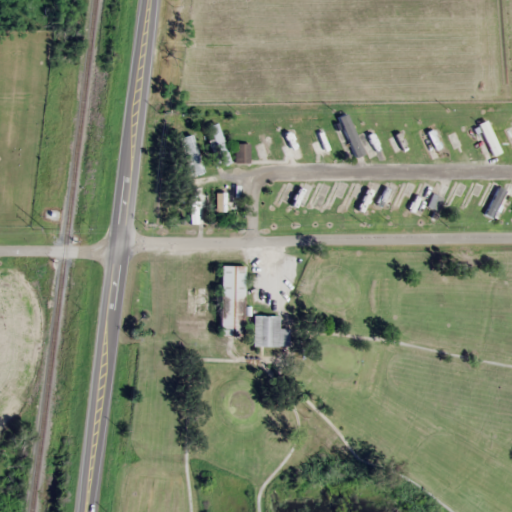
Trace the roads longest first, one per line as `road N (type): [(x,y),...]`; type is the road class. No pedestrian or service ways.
road 1 (secondary): [(90,511),(151,0)]
road 2 (residential): [(124,246),(511,232)]
road 3 (residential): [(289,235),(288,184),(312,175),(511,175)]
road 4 (residential): [(0,251),(124,246)]
